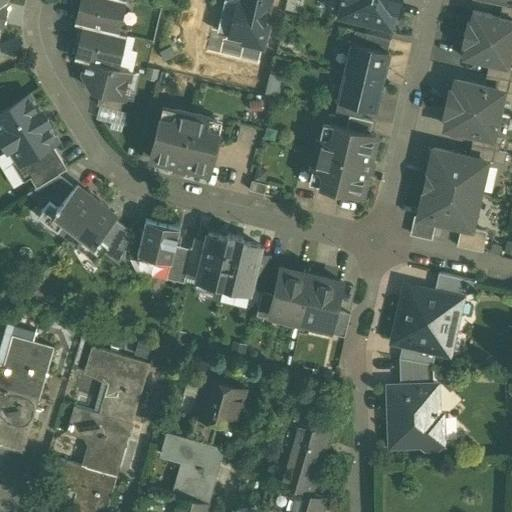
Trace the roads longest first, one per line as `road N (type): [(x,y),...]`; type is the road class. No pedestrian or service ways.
road 1 (residential): [(47,0),(36,51),(113,175),(149,202),(379,247)]
road 2 (residential): [(437,0),(379,247)]
road 3 (residential): [(358,336),(357,511)]
road 4 (residential): [(379,247),(511,278)]
